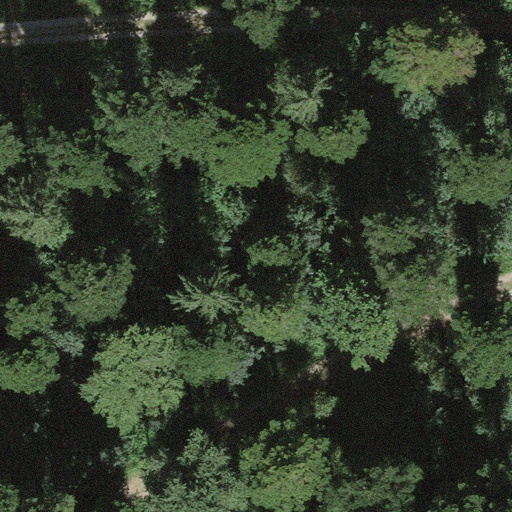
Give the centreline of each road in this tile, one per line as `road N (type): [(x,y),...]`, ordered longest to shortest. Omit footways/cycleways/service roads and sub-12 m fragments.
road 1 (track): [(511,20),(0,34)]
road 2 (track): [(97,511),(285,394),(511,279)]
